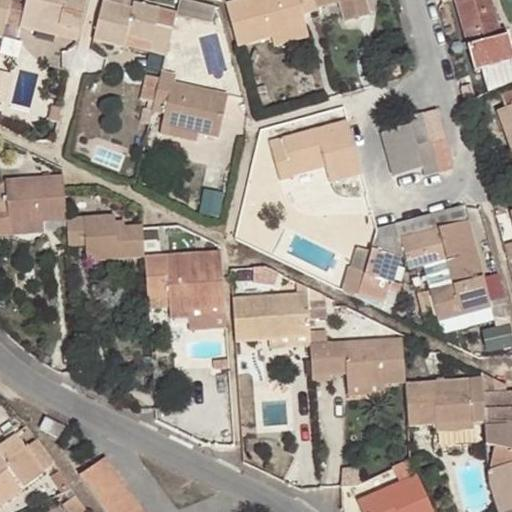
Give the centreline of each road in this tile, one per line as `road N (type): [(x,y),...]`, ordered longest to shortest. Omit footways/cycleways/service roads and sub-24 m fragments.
road 1 (residential): [(0,128),(511,378)]
road 2 (residential): [(0,353),(110,423),(293,511)]
road 3 (residential): [(380,90),(367,120),(384,190),(404,200),(465,184),(435,75)]
road 4 (residential): [(380,90),(257,122)]
